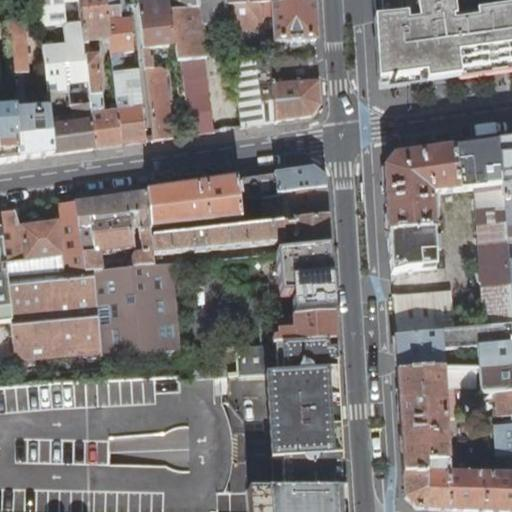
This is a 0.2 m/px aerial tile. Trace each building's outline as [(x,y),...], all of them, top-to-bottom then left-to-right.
[(38,0),(41,28),(61,26),(63,46),(43,49),(48,95),(68,93),(68,87),(87,85),(81,25),(66,26),(64,6),(78,5),(77,0),(38,0)] [(77,0),(78,5),(81,25),(87,85),(94,152),(108,150),(123,148),(119,113),(103,116),(96,58),(93,59),(92,54),(88,55),(87,44),(110,42),(106,10),(104,0),(77,0)] [(122,0),(104,0),(106,10),(129,8),(128,3),(123,3),(122,0)] [(143,0),(135,0),(137,7),(144,62),(150,62),(149,51),(175,48),(169,4),(144,7),(143,0)] [(168,0),(169,4),(175,48),(177,64),(202,61),(206,60),(204,41),(228,39),(224,8),(227,7),(225,0),(168,0)] [(389,0),(372,0),(373,5),(373,19),(390,18),(389,0)] [(511,0),(389,0),(390,18),(373,19),(374,35),(379,35),(379,50),(375,51),(377,79),(379,79),(427,73),(428,84),(468,79),(511,72),(511,0)] [(275,45),(316,42),(313,2),(272,5),(273,27),(271,27),(267,31),(268,36),(271,39),(274,39),(275,45)] [(264,28),(263,5),(231,7),(234,32),(264,28)] [(134,54),(129,8),(106,10),(110,42),(119,113),(123,148),(136,146),(146,145),(137,73),(121,75),(119,56),(134,54)] [(23,24),(5,25),(13,113),(17,163),(48,158),(53,158),(50,128),(49,110),(25,112),(21,75),(28,74),(23,24)] [(270,63),(275,126),(311,121),(320,110),(319,96),(317,60),(270,63)] [(211,135),(202,61),(177,64),(186,139),(200,137),(211,135)] [(263,127),(256,64),(234,66),(242,129),(257,127),(263,127)] [(153,71),(152,65),(144,66),(153,143),(168,141),(174,141),(165,74),(161,70),(153,71)] [(427,73),(379,79),(380,91),(428,84),(427,73)] [(0,165),(4,165),(17,163),(13,113),(0,113),(0,165)] [(511,141),(499,144),(502,188),(503,200),(510,200),(509,185),(511,184),(511,141)] [(502,188),(499,144),(483,146),(454,150),(460,193),(474,191),(502,188)] [(437,195),(460,193),(454,150),(416,155),(394,158),(384,170),(388,231),(391,275),(398,274),(407,271),(435,268),(434,256),(435,256),(433,218),(438,217),(437,195)] [(290,208),(292,226),(328,222),(327,206),(326,182),(314,172),(278,177),(197,188),(147,195),(151,232),(246,222),(245,216),(240,217),(238,205),(259,203),(260,210),(273,208),(277,205),(276,200),(282,199),(283,205),(286,208),(290,208)] [(510,200),(503,200),(507,264),(511,263),(511,184),(509,185),(510,200)] [(474,191),(485,328),(511,326),(507,264),(503,200),(502,188),(474,191)] [(154,259),(152,241),(151,232),(147,195),(106,201),(76,205),(85,274),(155,269),(154,259)] [(246,222),(151,232),(152,241),(292,227),(292,226),(290,208),(286,208),(283,205),(282,199),(276,200),(277,205),(273,208),(260,210),(259,203),(238,205),(240,217),(245,216),(246,222)] [(62,259),(65,276),(85,274),(76,205),(57,208),(57,226),(20,231),(15,214),(0,216),(0,241),(5,281),(6,282),(27,280),(25,263),(62,259)] [(294,245),(295,255),(330,251),(329,234),(328,222),(292,226),(292,227),(152,241),(154,259),(294,245)] [(0,324),(10,323),(6,284),(6,282),(5,281),(0,241),(0,324)] [(295,255),(276,257),(279,299),(291,298),(293,318),(334,315),(332,279),(330,251),(295,255)] [(25,263),(27,280),(65,276),(62,259),(25,263)] [(170,279),(169,267),(155,269),(155,280),(170,279)] [(27,280),(6,282),(6,284),(10,323),(14,362),(102,355),(102,360),(178,355),(170,279),(155,280),(155,269),(85,274),(65,276),(27,280)] [(233,291),(234,303),(265,300),(264,289),(233,291)] [(450,297),(392,300),(394,335),(413,334),(453,331),(450,297)] [(274,340),(274,347),(336,341),(335,327),(334,315),(293,318),(294,335),(278,335),(278,339),(274,340)] [(396,356),(397,374),(442,371),(478,371),(479,389),(479,393),(496,392),(511,390),(511,333),(511,334),(511,326),(485,328),(453,331),(413,334),(394,335),(396,356)] [(328,373),(338,373),(336,345),(336,341),(274,347),(275,351),(238,354),(241,377),(241,381),(265,380),(268,437),(331,432),(330,406),(331,406),(334,405),(336,403),(337,401),(338,399),(339,395),(337,393),(335,390),(333,389),(331,388),(329,388),(328,373)] [(225,348),(200,350),(202,379),(221,378),(227,378),(225,351),(225,348)] [(225,351),(227,378),(241,377),(238,354),(238,350),(225,351)] [(511,476),(451,475),(451,461),(448,462),(443,387),(442,371),(397,374),(402,448),(406,499),(418,510),(450,511),(511,511),(511,424),(495,426),(497,457),(507,457),(508,463),(511,463),(511,476)] [(442,371),(443,387),(479,389),(478,371),(442,371)] [(331,432),(342,432),(338,373),(328,373),(329,388),(331,388),(333,389),(335,390),(337,393),(339,395),(338,399),(337,401),(336,403),(334,405),(331,406),(330,406),(331,432)] [(16,389),(0,390),(0,511),(217,511),(217,499),(223,498),(227,486),(229,479),(231,472),(232,467),(232,463),(233,458),(233,452),(232,446),(232,440),(231,435),(230,429),(228,424),(227,419),(225,414),(222,409),(221,378),(202,379),(180,380),(131,382),(55,385),(28,388),(16,389)] [(479,389),(443,387),(448,462),(451,461),(451,475),(511,476),(511,463),(508,463),(507,457),(497,457),(495,426),(511,424),(511,415),(498,417),(496,392),(479,393),(479,389)] [(498,417),(511,415),(511,390),(496,392),(498,417)] [(342,432),(331,432),(268,437),(270,465),(343,459),(342,432)] [(343,459),(270,465),(271,492),(345,493),(343,459)] [(346,511),(345,493),(271,492),(253,492),(253,511),(346,511)]
